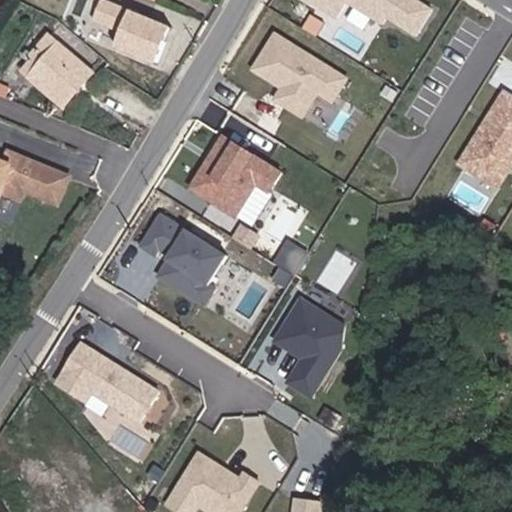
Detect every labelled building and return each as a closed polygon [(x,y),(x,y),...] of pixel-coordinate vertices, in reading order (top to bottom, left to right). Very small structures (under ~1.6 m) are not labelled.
[(63,0),(97,10),(100,0),(63,0)] [(433,17),(405,0),(302,0),(301,2),(338,25),(348,9),(384,31),(388,25),(418,43),(433,17)] [(23,63),(28,69),(20,79),(60,109),(91,71),(50,41),(33,59),(29,56),(23,63)] [(334,110),(349,87),(277,42),(255,78),(279,93),(282,88),(287,92),(284,96),(277,108),(304,125),(319,101),(334,110)] [(511,146),(511,83),(471,150),(490,162),(503,141),(511,146)] [(408,158),(370,134),(346,172),(384,198),(408,158)] [(509,174),(511,169),(511,146),(503,141),(490,162),(509,174)] [(273,198),(285,178),(227,142),(216,159),(219,162),(212,172),(209,170),(194,194),(240,223),(260,190),(273,198)] [(16,160),(11,158),(8,169),(12,171),(16,160)] [(212,172),(219,162),(216,159),(209,170),(212,172)] [(12,171),(8,169),(0,166),(0,209),(3,211),(8,198),(27,205),(31,195),(61,205),(70,178),(16,160),(12,171)] [(214,290),(232,262),(165,221),(145,253),(160,262),(165,253),(177,261),(163,283),(209,312),(221,294),(214,290)] [(291,238),(277,264),(297,275),(311,248),(291,238)] [(345,353),(348,329),(305,302),(297,315),(300,317),(296,323),(293,321),(279,344),(306,362),(291,386),(315,400),(345,353)] [(164,396),(138,380),(136,383),(129,379),(131,376),(87,348),(62,387),(91,406),(97,396),(145,426),(164,396)] [(208,511),(248,511),(265,487),(250,477),(246,484),(207,458),(174,510),(176,511),(204,511),(206,511),(208,511)] [(321,511),(322,504),(297,500),(295,511),(321,511)]
